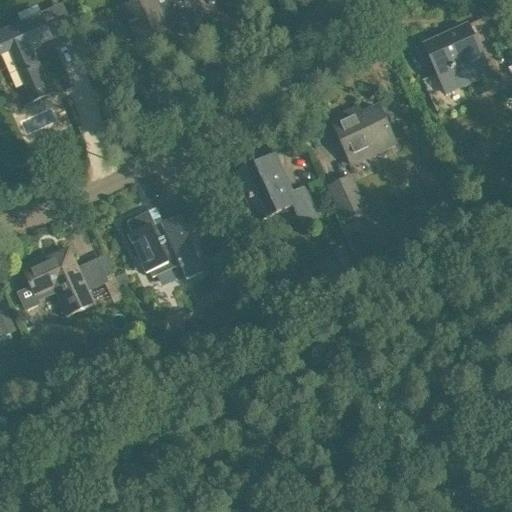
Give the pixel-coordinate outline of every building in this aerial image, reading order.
[(141,0),(131,5),(137,18),(129,22),(139,44),(169,31),(167,27),(177,22),(181,30),(204,20),(195,0),(141,0)] [(486,6),(478,10),(483,23),(492,19),(486,6)] [(52,95),(32,49),(52,40),(41,15),(0,32),(0,57),(9,53),(32,104),(52,95)] [(423,47),(437,75),(446,95),(490,75),(468,26),(423,47)] [(383,117),(381,118),(377,108),(333,128),(350,166),(394,146),(386,129),(388,128),(390,124),(387,119),(383,117)] [(276,172),(280,170),(274,156),(236,173),(237,176),(234,177),(240,189),(242,187),(254,212),(258,210),(263,220),(256,224),(264,221),(265,223),(277,217),(276,215),(291,208),(303,233),(317,226),(315,221),(316,220),(302,189),(287,196),(276,172)] [(350,179),(328,189),(343,222),(365,212),(350,179)] [(126,224),(132,236),(151,280),(179,267),(185,282),(202,274),(176,219),(160,226),(161,229),(156,232),(148,214),(126,224)] [(358,222),(345,228),(350,236),(362,230),(358,222)] [(68,251),(22,272),(31,290),(18,296),(25,312),(39,306),(37,303),(59,293),(70,317),(93,306),(83,285),(91,282),(84,267),(76,270),(68,251)] [(123,271),(115,275),(121,286),(129,283),(123,271)] [(8,311),(0,312),(0,335),(14,332),(8,311)]
